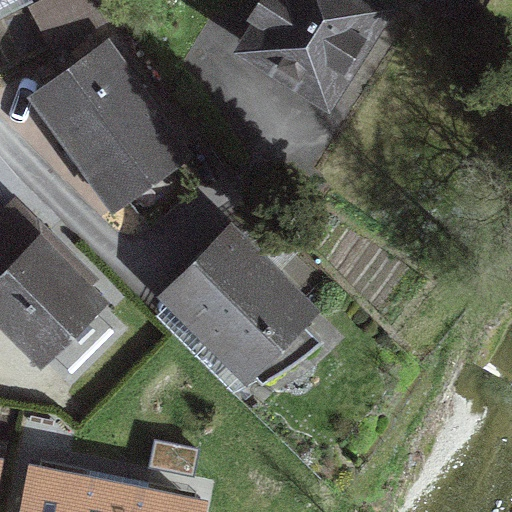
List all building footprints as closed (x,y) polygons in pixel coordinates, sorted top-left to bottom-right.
[(0,0),(0,8),(15,0),(0,0)] [(100,0),(53,0),(33,11),(50,44),(108,14),(100,0)] [(260,0),(249,19),(262,27),(251,45),(325,92),(378,9),(363,0),(260,0)] [(481,0),(441,0),(469,18),(481,0)] [(114,195),(177,150),(106,52),(43,97),(114,195)] [(0,312),(40,353),(97,296),(42,241),(49,234),(16,200),(0,215),(0,265),(10,275),(0,284),(0,312)] [(177,293),(262,378),(317,340),(289,312),(296,305),(230,239),(177,293)] [(140,511),(31,487),(25,511),(140,511)]
